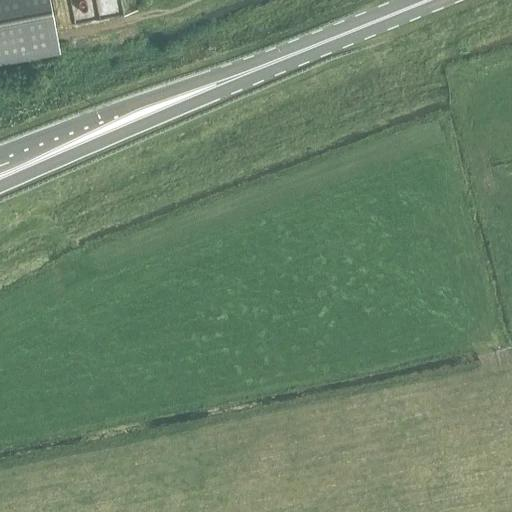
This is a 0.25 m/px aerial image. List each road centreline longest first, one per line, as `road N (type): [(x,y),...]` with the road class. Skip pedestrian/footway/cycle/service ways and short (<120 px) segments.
road 1 (secondary): [(0,186),(246,72)]
road 2 (secondary): [(246,72),(0,152)]
road 3 (secondary): [(246,72),(438,0)]
